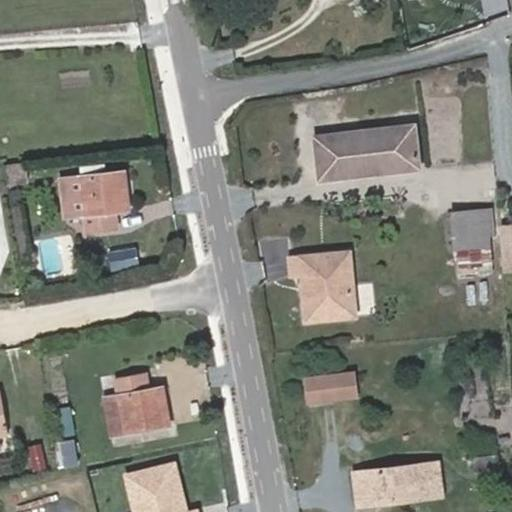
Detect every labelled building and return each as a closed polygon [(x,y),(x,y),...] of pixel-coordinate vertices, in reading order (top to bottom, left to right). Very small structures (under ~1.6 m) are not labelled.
[(406,113),(308,120),(312,163),(351,160),(350,153),(388,151),(389,158),(409,156),(406,113)] [(128,165),(118,166),(121,204),(132,203),(128,165)] [(108,205),(121,204),(118,166),(77,170),(82,226),(109,224),(108,205)] [(474,232),(471,199),(446,201),(449,233),(474,232)] [(511,216),(494,219),(496,248),(511,246),(511,216)] [(331,230),(272,234),(275,264),(285,263),(289,308),(337,304),(331,230)] [(511,259),(511,246),(496,248),(498,261),(511,259)] [(349,356),(332,358),(335,386),(352,384),(349,356)] [(332,358),(295,361),(297,390),(335,386),(332,358)] [(157,424),(149,386),(137,389),(133,374),(107,378),(117,431),(157,424)] [(498,444),(472,446),(472,464),(500,460),(498,444)] [(355,496),(416,490),(443,487),(438,452),(352,461),(355,496)] [(177,507),(165,457),(119,468),(129,511),(189,511),(187,504),(177,507)]
